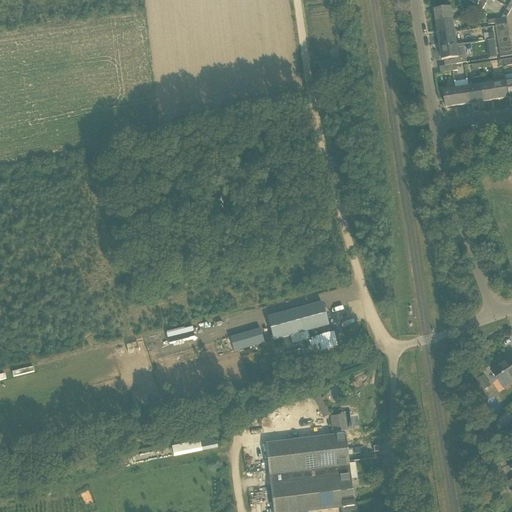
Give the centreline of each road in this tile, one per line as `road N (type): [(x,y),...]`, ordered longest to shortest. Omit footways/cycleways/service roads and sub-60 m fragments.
road 1 (track): [(389,348),(337,359),(249,405),(158,433),(0,464)]
road 2 (residential): [(389,348),(359,282),(313,92)]
road 3 (residential): [(493,315),(435,124)]
road 4 (unclassified): [(388,511),(389,348)]
road 5 (residential): [(435,124),(414,0)]
